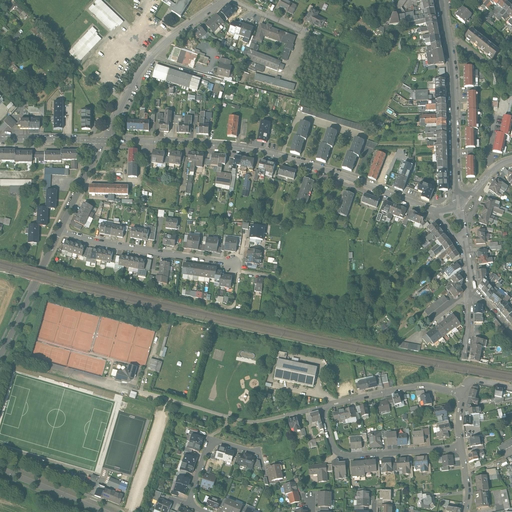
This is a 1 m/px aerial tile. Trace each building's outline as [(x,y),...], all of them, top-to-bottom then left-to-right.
[(93,5),(89,9),(111,31),(117,25),(119,27),(123,22),(100,0),(97,0),(95,3),(96,5),(95,6),(93,5)] [(169,1),(167,4),(174,8),(172,12),(181,17),(191,0),(179,0),(176,5),(169,1)] [(283,0),(282,0),(282,1),(279,7),(293,14),(296,7),(283,0)] [(399,0),(392,11),(396,14),(398,16),(404,15),(406,14),(401,8),(407,0),(399,0)] [(432,0),(425,0),(422,1),(424,11),(434,9),(432,0)] [(491,0),(485,7),(488,10),(494,3),(496,5),(500,0),(491,0)] [(500,0),(496,5),(487,15),(490,17),(494,12),(496,14),(507,2),(504,0),(500,0)] [(496,14),(496,15),(498,16),(501,13),(504,15),(511,7),(507,2),(496,14)] [(7,8),(10,12),(16,7),(14,3),(7,8)] [(221,12),(221,13),(228,19),(232,15),(233,16),(236,13),(233,10),(232,10),(228,5),(221,12)] [(504,15),(502,18),(503,19),(504,20),(509,15),(511,17),(511,15),(511,6),(511,7),(504,15)] [(471,15),(462,8),(456,17),(465,24),(466,22),(471,15)] [(422,16),(415,17),(415,22),(435,18),(434,9),(424,11),(425,18),(424,18),(424,16),(422,16)] [(312,10),(311,10),(310,13),(306,21),(310,24),(310,22),(321,28),(325,21),(316,17),(318,13),(312,10)] [(219,15),(226,21),(228,19),(221,13),(219,15)] [(226,21),(219,15),(217,17),(224,23),(226,21)] [(414,17),(405,19),(404,15),(398,16),(395,17),(397,25),(415,22),(415,17),(414,17)] [(487,15),(482,20),(487,24),(490,21),(492,19),(490,17),(487,15)] [(217,17),(216,16),(211,21),(218,28),(224,23),(217,17)] [(435,18),(415,22),(416,25),(423,24),(426,23),(426,26),(427,26),(437,24),(435,18)] [(218,28),(211,21),(206,25),(210,29),(213,33),(218,28)] [(238,24),(233,22),(229,33),(234,35),(235,34),(234,34),(238,24)] [(243,25),(238,23),(238,24),(234,34),(235,34),(239,36),(243,25)] [(437,24),(427,26),(427,28),(425,29),(425,28),(418,30),(419,34),(421,33),(429,32),(438,30),(437,24)] [(467,29),(460,24),(457,29),(464,34),(467,29)] [(248,27),(243,25),(239,36),(244,38),(248,27)] [(295,38),(271,29),(272,27),(268,25),(267,27),(261,25),(256,37),(256,38),(255,41),(258,42),(261,43),(265,34),(276,38),(275,40),(281,43),(282,40),(288,43),(286,49),(282,59),(286,61),(290,51),(293,52),(293,50),(292,49),(293,46),(292,46),(295,38)] [(97,32),(92,27),(69,52),(73,56),(75,54),(77,56),(75,58),(79,62),(101,39),(95,33),(97,32)] [(253,29),(248,27),(244,38),(249,40),(253,29)] [(200,28),(194,33),(200,39),(206,34),(200,28)] [(499,51),(472,29),(465,38),(492,60),(499,51)] [(438,30),(429,32),(430,35),(423,36),(423,40),(439,37),(438,30)] [(280,60),(257,51),(258,49),(256,48),(258,42),(255,41),(256,38),(256,37),(253,37),(249,50),(281,62),(282,59),(286,49),(284,48),(280,60)] [(440,44),(431,45),(431,48),(426,49),(427,52),(442,50),(440,44)] [(212,60),(175,47),(171,61),(193,68),(195,62),(210,67),(212,60)] [(281,62),(249,50),(245,59),(258,64),(258,66),(248,62),(245,68),(256,72),(256,71),(262,73),(264,67),(277,71),(278,69),(282,71),(284,66),(280,65),(281,62)] [(442,50),(426,53),(426,57),(428,66),(434,65),(434,66),(434,65),(439,65),(444,64),(442,50)] [(434,65),(428,66),(426,57),(423,57),(424,59),(422,60),(423,69),(435,69),(434,65),(434,66),(434,65)] [(230,62),(221,59),(220,65),(220,64),(217,75),(225,77),(229,78),(232,67),(229,67),(229,66),(230,62)] [(193,77),(156,65),(153,77),(189,89),(193,77)] [(473,67),(464,67),(464,87),(468,87),(473,87),(473,67)] [(249,74),(241,71),(237,84),(245,86),(249,74)] [(271,79),(256,75),(254,80),(293,91),(295,86),(278,81),(279,78),(276,77),(275,80),(271,79)] [(201,79),(193,77),(189,89),(197,91),(201,79)] [(445,80),(433,80),(433,83),(435,83),(435,90),(445,89),(445,82),(445,80)] [(445,89),(435,90),(435,100),(437,100),(446,100),(445,89)] [(427,90),(415,90),(415,100),(428,100),(427,90)] [(468,93),(467,93),(468,111),(477,111),(477,93),(473,93),(468,93)] [(62,102),(54,102),(54,116),(62,116),(62,102)] [(368,128),(303,108),(302,113),(367,133),(368,128)] [(91,110),(82,110),(82,130),(90,130),(91,110)] [(477,111),(468,111),(468,129),(475,129),(478,129),(477,111)] [(205,113),(201,113),(200,120),(199,129),(197,129),(196,134),(199,134),(203,135),(204,126),(204,118),(205,113)] [(189,118),(185,118),(185,119),(184,124),(184,133),(190,134),(190,129),(189,128),(189,125),(191,125),(192,115),(189,115),(189,118)] [(15,123),(8,116),(4,121),(11,128),(15,123)] [(62,116),(54,116),(54,129),(62,129),(62,116)] [(500,134),(499,134),(506,135),(506,136),(509,136),(511,120),(511,118),(507,117),(503,116),(500,134)] [(239,118),(229,117),(227,136),(236,137),(239,118)] [(28,119),(20,119),(20,122),(18,122),(18,126),(20,126),(20,129),(28,129),(28,119)] [(39,120),(32,120),(32,119),(28,119),(28,129),(39,129),(39,120)] [(140,122),(128,121),(127,130),(139,131),(140,122)] [(270,124),(261,122),(257,141),(266,143),(270,124)] [(301,122),(297,138),(295,137),(290,153),(300,155),(301,149),(302,146),(304,140),(306,140),(307,134),(308,134),(308,131),(310,125),(301,122)] [(436,124),(425,125),(425,127),(425,134),(427,134),(430,134),(430,130),(436,129),(436,127),(436,124)] [(475,129),(468,129),(465,129),(466,148),(468,148),(473,148),(475,148),(475,129)] [(323,145),(321,145),(316,160),(325,163),(327,157),(328,154),(330,148),(332,148),(334,142),(335,139),(337,133),(328,130),(323,145)] [(500,134),(497,133),(493,151),(502,153),(506,136),(506,135),(499,134),(500,134)] [(355,139),(349,154),(348,153),(342,169),(351,172),(353,166),(354,163),(356,157),(358,157),(360,151),(361,151),(362,148),(361,148),(364,142),(355,139)] [(378,144),(368,141),(366,146),(374,149),(378,144)] [(32,152),(15,152),(15,150),(0,150),(0,159),(1,159),(1,161),(10,161),(10,159),(14,160),(14,161),(19,161),(18,163),(27,163),(27,161),(32,161),(32,152)] [(138,150),(129,150),(129,164),(137,164),(138,150)] [(77,151),(60,151),(60,152),(44,152),(44,153),(44,158),(44,161),(61,161),(61,160),(71,160),(77,160),(77,151)] [(196,154),(189,153),(187,169),(194,170),(195,167),(195,164),(196,154)] [(378,153),(368,178),(376,181),(386,156),(378,153)] [(204,154),(196,154),(195,164),(195,167),(202,168),(203,165),(203,159),(204,158),(203,158),(204,154)] [(220,155),(212,155),(211,160),(211,165),(214,165),(214,164),(218,165),(220,155)] [(226,156),(220,155),(218,165),(217,172),(221,173),(222,167),(221,165),(225,165),(226,156)] [(242,158),(235,157),(233,170),(235,170),(236,166),(241,166),(242,158)] [(241,166),(240,171),(246,172),(247,168),(248,159),(242,158),(241,166)] [(468,158),(466,158),(466,177),(475,177),(474,158),(468,158)] [(267,163),(261,162),(259,166),(261,166),(259,170),(258,175),(260,175),(260,176),(261,176),(264,177),(264,175),(267,163)] [(447,162),(437,162),(437,172),(439,172),(447,171),(447,162)] [(275,165),(267,163),(264,175),(272,177),(275,165)] [(404,163),(395,188),(403,191),(412,166),(404,163)] [(137,164),(129,164),(128,177),(137,178),(137,164)] [(296,171),(281,167),(278,175),(294,180),(296,171)] [(65,169),(44,168),(43,188),(50,188),(50,175),(64,175),(65,169)] [(194,170),(187,169),(186,175),(188,175),(186,193),(184,193),(181,213),(188,214),(194,170)] [(447,171),(439,172),(439,191),(448,191),(447,171)] [(230,175),(217,172),(215,183),(228,186),(230,175)] [(248,174),(246,174),(242,192),(246,193),(246,190),(249,191),(250,181),(248,180),(251,177),(248,174)] [(314,182),(304,179),(297,201),(307,204),(314,182)] [(503,184),(497,180),(496,182),(495,181),(492,184),(499,189),(504,192),(506,190),(508,187),(503,184)] [(499,189),(492,184),(491,186),(490,186),(490,187),(490,188),(489,189),(496,194),(498,192),(499,189)] [(109,186),(89,185),(89,194),(109,194),(109,186)] [(128,186),(109,186),(109,194),(128,195),(128,186)] [(434,189),(426,186),(421,198),(429,201),(434,189)] [(56,191),(46,191),(45,208),(37,208),(37,217),(34,217),(33,225),(29,225),(28,229),(25,229),(25,234),(28,234),(28,243),(37,244),(38,235),(38,226),(46,226),(46,217),(47,209),(55,209),(55,200),(56,191)] [(344,192),(337,214),(346,217),(354,195),(344,192)] [(380,200),(365,194),(362,202),(376,208),(380,200)] [(500,203),(487,199),(486,203),(486,204),(486,205),(495,208),(498,210),(499,207),(498,206),(500,203)] [(392,205),(385,202),(382,211),(387,213),(385,217),(383,216),(382,220),(386,222),(389,214),(392,205)] [(84,203),(82,208),(91,212),(93,208),(84,203)] [(398,207),(392,205),(389,214),(392,215),(395,216),(398,207)] [(495,208),(486,205),(485,207),(484,207),(483,211),(491,213),(492,211),(497,212),(497,213),(499,213),(502,214),(503,211),(498,210),(495,208)] [(404,209),(398,207),(395,216),(402,219),(405,212),(406,211),(405,210),(404,209)] [(91,212),(82,208),(80,212),(89,217),(91,212)] [(491,213),(483,211),(482,215),(483,215),(482,217),(489,219),(490,216),(491,213)] [(89,217),(80,212),(77,217),(86,221),(89,217)] [(417,215),(411,212),(408,219),(408,220),(414,222),(417,215)] [(424,217),(417,215),(414,222),(422,225),(423,223),(422,222),(424,217)] [(86,221),(77,217),(75,222),(84,226),(86,221)] [(489,219),(482,217),(482,218),(481,218),(479,223),(487,225),(488,222),(489,219)] [(178,221),(167,219),(166,228),(176,230),(177,226),(178,221)] [(120,223),(114,222),(113,226),(111,236),(117,237),(119,227),(120,223)] [(435,223),(428,229),(426,231),(427,233),(424,235),(427,238),(439,228),(435,223)] [(113,226),(106,225),(105,235),(111,236),(113,226)] [(145,231),(144,230),(142,240),(147,241),(147,240),(150,240),(152,232),(152,228),(146,226),(145,231)] [(251,233),(264,235),(265,228),(252,227),(251,233)] [(426,239),(425,239),(421,243),(420,244),(424,249),(436,239),(437,241),(437,240),(444,235),(439,228),(427,238),(426,239)] [(144,230),(137,229),(136,239),(142,240),(144,230)] [(444,235),(437,240),(438,242),(437,243),(438,245),(440,244),(442,246),(448,241),(444,235)] [(175,238),(165,236),(163,245),(174,247),(174,242),(175,243),(175,238)] [(436,251),(433,253),(434,255),(435,256),(441,251),(444,253),(445,252),(453,246),(449,241),(448,241),(442,246),(441,246),(442,246),(439,248),(436,251)] [(453,246),(445,252),(447,255),(445,256),(447,258),(449,257),(456,251),(453,246)] [(98,250),(93,249),(92,253),(90,253),(90,256),(87,255),(86,258),(86,261),(90,262),(91,259),(92,259),(91,263),(95,264),(96,260),(98,250)] [(456,251),(449,257),(451,259),(453,262),(459,256),(456,251)] [(113,253),(108,252),(106,262),(115,263),(116,256),(112,256),(113,253)] [(444,253),(439,257),(440,258),(439,259),(439,260),(440,260),(441,259),(445,256),(447,255),(445,252),(444,253)] [(125,257),(120,256),(120,257),(119,266),(115,265),(114,269),(123,271),(124,267),(125,257)] [(260,259),(248,257),(248,259),(247,259),(246,259),(245,263),(247,263),(247,264),(248,264),(251,264),(251,265),(254,265),(257,265),(259,265),(260,259)] [(145,261),(140,260),(138,269),(139,270),(138,276),(146,278),(147,270),(150,270),(150,267),(148,267),(148,265),(144,265),(145,261)] [(448,270),(445,273),(449,278),(461,268),(460,261),(448,270)] [(166,263),(161,263),(160,270),(169,271),(170,264),(166,263)] [(169,271),(160,270),(159,277),(157,277),(156,283),(167,285),(169,271)] [(477,272),(476,272),(478,287),(479,288),(484,280),(488,272),(489,270),(482,271),(477,272)] [(458,275),(451,280),(454,284),(456,286),(462,281),(463,280),(458,275)] [(484,280),(479,288),(482,290),(483,292),(487,284),(484,280)] [(456,286),(449,291),(455,299),(463,293),(460,288),(461,287),(460,285),(463,283),(462,281),(456,286)] [(487,284),(483,292),(486,296),(491,289),(490,287),(487,284)] [(490,300),(493,303),(493,304),(495,306),(497,308),(507,296),(508,295),(499,288),(499,289),(495,293),(490,300)] [(493,290),(491,289),(486,296),(490,300),(495,293),(493,291),(493,290)] [(444,295),(424,311),(428,315),(447,300),(444,295)] [(497,308),(501,313),(507,306),(504,303),(505,302),(506,302),(510,298),(507,296),(497,308)] [(510,308),(508,305),(507,306),(501,313),(506,319),(511,312),(510,310),(511,308),(511,307),(510,308)] [(460,324),(452,315),(448,318),(455,327),(460,324)] [(455,327),(448,318),(444,321),(451,331),(455,327)] [(511,346),(511,338),(496,320),(492,323),(511,347),(511,346)] [(451,331),(444,321),(439,325),(447,334),(451,331)] [(169,324),(159,356),(161,357),(164,347),(171,325),(169,324)] [(447,334),(439,325),(435,328),(442,338),(447,334)] [(442,338),(435,328),(431,331),(438,341),(442,338)] [(438,341),(431,331),(426,335),(434,344),(438,341)] [(481,340),(474,338),(473,346),(481,348),(482,348),(486,348),(487,341),(481,340)] [(481,348),(473,346),(471,355),(480,356),(481,348)] [(162,362),(151,359),(148,369),(155,371),(154,371),(158,372),(162,362)] [(317,368),(278,360),(274,379),(313,387),(317,368)] [(136,367),(129,365),(128,369),(122,372),(118,371),(116,378),(127,382),(128,380),(131,378),(133,379),(136,367)] [(375,379),(367,381),(368,389),(376,387),(376,385),(375,379)] [(367,381),(358,383),(360,389),(360,390),(368,389),(367,381)] [(477,388),(472,387),(469,398),(475,400),(475,399),(478,388),(477,388)] [(503,390),(496,389),(494,396),(501,398),(503,390)] [(399,396),(395,397),(394,394),(392,395),(392,397),(394,403),(392,403),(393,406),(399,405),(399,407),(404,406),(403,401),(400,401),(399,396)] [(425,396),(420,397),(421,402),(419,403),(420,407),(432,404),(431,400),(430,400),(428,395),(425,396)] [(386,401),(382,402),(382,403),(378,404),(378,403),(377,403),(379,412),(386,411),(386,410),(389,409),(389,410),(390,410),(388,404),(387,404),(386,401)] [(366,405),(360,407),(360,406),(360,407),(361,412),(362,417),(366,416),(366,415),(368,415),(366,405)] [(476,406),(471,407),(466,407),(467,411),(465,411),(465,414),(464,418),(471,418),(471,416),(475,415),(478,414),(478,409),(476,409),(476,406)] [(445,407),(434,410),(436,417),(441,416),(447,415),(445,407)] [(353,408),(345,410),(345,411),(347,419),(356,417),(355,414),(354,414),(353,408)] [(342,410),(337,411),(339,419),(340,421),(347,419),(345,411),(342,411),(342,410)] [(324,432),(319,413),(310,415),(312,424),(315,423),(316,427),(318,427),(320,433),(324,432)] [(297,419),(288,421),(290,430),(296,428),(297,432),(300,431),(297,419)] [(443,426),(436,427),(437,433),(436,433),(437,437),(439,437),(439,440),(442,439),(443,440),(445,439),(445,438),(449,438),(447,431),(451,431),(450,424),(449,424),(443,426)] [(423,433),(417,433),(417,432),(413,433),(414,444),(423,443),(423,444),(424,443),(423,437),(423,433)] [(380,433),(371,434),(371,436),(369,436),(370,448),(381,447),(381,439),(380,433)] [(387,434),(386,434),(387,438),(387,446),(397,445),(396,435),(396,434),(387,434)] [(407,434),(396,435),(397,445),(397,446),(407,445),(407,439),(407,434)] [(198,437),(192,435),(192,436),(190,442),(201,446),(203,439),(198,437)] [(361,438),(351,439),(351,449),(362,449),(361,438)] [(479,438),(469,440),(470,440),(471,443),(469,443),(470,444),(471,448),(470,448),(477,447),(481,446),(480,446),(479,438)] [(511,439),(498,446),(501,452),(511,445),(511,439)] [(315,440),(307,441),(309,448),(316,447),(315,440)] [(201,446),(190,442),(188,448),(188,449),(192,450),(199,452),(201,446)] [(227,449),(219,447),(218,452),(216,459),(224,461),(227,449)] [(230,450),(227,449),(224,461),(231,463),(232,458),(234,453),(229,451),(230,450)] [(476,453),(468,456),(469,463),(478,460),(477,457),(476,453)] [(244,456),(241,455),(240,456),(238,462),(238,465),(245,467),(248,456),(245,455),(244,456)] [(191,458),(185,456),(183,462),(195,465),(197,459),(191,458)] [(252,457),(248,456),(245,467),(252,469),(253,466),(255,460),(255,459),(251,458),(252,457)] [(452,456),(442,457),(443,467),(448,467),(453,466),(452,456)] [(426,457),(414,458),(415,467),(421,467),(422,472),(421,472),(421,473),(427,472),(428,472),(427,465),(426,457)] [(409,458),(397,459),(397,463),(398,471),(403,471),(403,475),(410,474),(409,467),(409,458)] [(260,461),(255,460),(253,466),(261,469),(260,461)] [(390,460),(382,461),(382,468),(385,467),(386,473),(391,472),(391,464),(390,460)] [(376,461),(364,462),(365,473),(376,472),(377,472),(376,466),(376,461)] [(195,465),(183,462),(180,470),(186,472),(192,474),(195,465)] [(364,462),(351,463),(352,477),(365,476),(365,473),(364,462)] [(341,465),(340,465),(339,464),(335,464),(335,466),(336,478),(343,478),(343,476),(344,475),(345,475),(345,474),(346,474),(345,465),(345,464),(344,464),(343,464),(342,464),(342,465),(341,465)] [(325,465),(309,467),(310,475),(314,474),(314,473),(318,472),(319,482),(327,481),(326,472),(325,465)] [(65,472),(45,466),(44,470),(63,476),(65,472)] [(275,467),(269,468),(269,471),(269,472),(270,475),(281,472),(280,466),(275,467)] [(495,469),(485,471),(487,477),(489,477),(496,475),(497,475),(499,475),(497,471),(495,471),(495,469)] [(281,472),(270,475),(270,478),(271,478),(272,482),(283,479),(281,472)] [(209,477),(205,476),(201,487),(207,489),(208,486),(211,487),(212,483),(214,484),(215,479),(209,477)] [(484,476),(476,478),(478,493),(486,492),(488,491),(487,485),(486,485),(484,476)] [(183,479),(178,477),(176,484),(187,487),(190,481),(183,479)] [(120,482),(110,478),(107,485),(118,489),(120,482)] [(295,483),(283,486),(286,495),(288,494),(297,492),(296,487),(295,483)] [(187,487),(176,484),(174,491),(178,493),(185,495),(187,487)] [(122,496),(104,489),(104,488),(99,485),(94,496),(100,498),(100,497),(119,505),(122,496)] [(506,489),(499,491),(503,510),(509,509),(510,509),(506,489)] [(161,493),(156,491),(153,500),(158,501),(159,499),(161,493)] [(297,492),(288,494),(290,504),(299,502),(297,492)] [(391,492),(380,492),(380,499),(383,499),(383,501),(390,501),(390,496),(391,496),(391,492)] [(478,493),(474,493),(477,509),(488,507),(486,492),(478,493)] [(427,494),(422,494),(422,499),(423,499),(423,501),(421,501),(421,502),(421,504),(422,507),(429,509),(430,508),(431,510),(435,507),(434,505),(434,504),(434,501),(433,501),(432,496),(431,496),(431,494),(427,494)] [(220,502),(210,498),(207,504),(217,509),(218,507),(220,502)] [(159,499),(158,501),(154,509),(161,511),(165,501),(159,499)] [(231,511),(235,503),(227,500),(224,508),(223,511),(225,511),(231,511)] [(165,501),(161,511),(168,511),(172,504),(165,501)]
